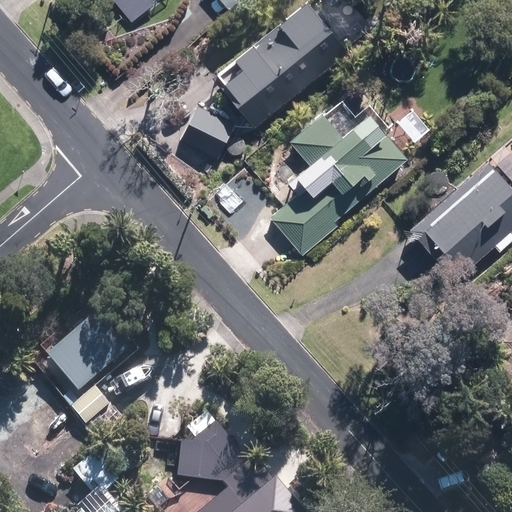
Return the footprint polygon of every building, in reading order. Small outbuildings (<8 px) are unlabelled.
[(241,0),(217,0),(230,12),(241,0)] [(217,28),(200,8),(129,68),(146,89),(217,28)] [(331,70),(288,17),(219,73),(262,126),(331,70)] [(302,256),(410,161),(372,118),(344,143),(321,117),(289,145),(319,179),(271,221),(302,256)] [(511,237),(511,186),(488,158),(407,226),(456,284),(511,237)] [(100,316),(44,362),(76,401),(132,356),(100,316)] [(86,422),(49,379),(2,419),(37,460),(43,455),(61,476),(71,468),(94,495),(118,475),(78,429),(86,422)] [(306,511),(276,475),(267,482),(210,413),(176,441),(172,476),(223,481),(241,504),(231,511),(306,511)] [(116,511),(100,493),(76,511),(116,511)]
